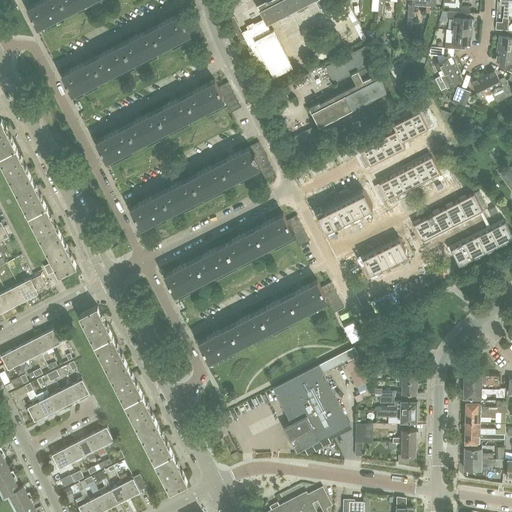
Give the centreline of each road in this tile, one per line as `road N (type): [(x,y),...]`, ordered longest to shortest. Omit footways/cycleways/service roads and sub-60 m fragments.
road 1 (tertiary): [(109,279),(0,60)]
road 2 (tertiary): [(216,484),(109,279)]
road 3 (residential): [(436,491),(263,467),(216,484)]
road 4 (residential): [(109,279),(292,185)]
road 5 (residential): [(292,185),(219,44),(206,0)]
road 6 (unclassified): [(436,491),(440,373),(450,349),(482,319)]
road 7 (residential): [(361,325),(292,185)]
road 8 (residential): [(0,335),(109,279)]
